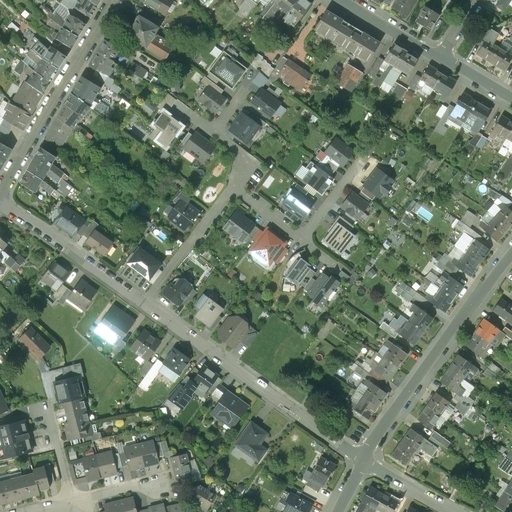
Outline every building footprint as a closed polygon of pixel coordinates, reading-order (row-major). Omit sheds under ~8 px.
[(97,6),(86,0),(74,0),(78,2),(74,9),(89,19),(97,6)] [(138,0),(139,0),(154,9),(157,4),(168,11),(173,3),(169,0),(138,0)] [(257,4),(251,0),(250,0),(247,4),(253,9),(257,4)] [(277,0),(271,8),(267,12),(262,19),(268,25),(274,17),(272,16),(279,7),(283,10),(281,11),(286,14),(283,18),(294,27),(311,5),(304,0),(277,0)] [(415,0),(397,0),(392,9),(406,16),(415,0)] [(447,0),(441,11),(446,14),(452,3),(447,0)] [(511,0),(500,0),(496,6),(504,11),(511,0)] [(426,8),(424,7),(415,22),(429,31),(439,15),(426,8)] [(355,28),(326,11),(314,30),(343,47),(355,28)] [(85,26),(70,16),(65,23),(56,16),(55,17),(52,20),(61,27),(78,38),(85,26)] [(141,19),(137,16),(132,24),(135,25),(128,36),(166,59),(171,49),(163,44),(165,41),(154,34),(157,28),(153,26),(141,19)] [(155,23),(143,16),(141,19),(153,26),(155,23)] [(78,38),(61,27),(52,20),(51,19),(47,24),(47,25),(58,34),(56,36),(53,34),(51,36),(61,43),(71,49),(78,38)] [(262,19),(253,30),(260,36),(268,25),(262,19)] [(53,34),(43,25),(38,32),(52,44),(58,48),(61,43),(51,36),(53,34)] [(379,43),(355,28),(343,47),(368,62),(379,43)] [(489,34),(476,55),(490,63),(499,47),(491,42),(494,37),(489,34)] [(120,49),(104,40),(97,52),(112,61),(113,59),(120,49)] [(48,51),(38,42),(31,49),(36,54),(42,59),(59,70),(67,56),(51,47),(48,51)] [(403,50),(393,44),(383,61),(389,64),(384,72),(388,74),(403,50)] [(508,52),(499,47),(490,63),(504,71),(511,57),(511,47),(508,52)] [(238,55),(229,48),(225,52),(235,59),(238,55)] [(31,49),(24,59),(31,64),(33,60),(36,54),(31,49)] [(419,59),(403,50),(388,74),(384,81),(392,87),(400,74),(399,74),(401,71),(409,76),(419,59)] [(225,52),(223,51),(208,72),(209,73),(219,80),(232,90),(247,69),(235,59),(225,52)] [(112,61),(97,52),(88,65),(108,77),(112,70),(110,68),(113,62),(112,61)] [(59,70),(42,59),(36,54),(33,60),(40,64),(39,67),(38,66),(35,71),(51,82),(59,70)] [(258,54),(251,64),(268,79),(274,70),(270,66),(270,65),(266,62),(262,58),(262,57),(258,54)] [(274,70),(268,79),(273,84),(278,76),(288,61),(283,57),(274,70)] [(139,67),(124,58),(122,61),(119,58),(118,60),(116,59),(115,60),(113,59),(112,61),(133,74),(134,75),(139,67)] [(51,82),(35,71),(23,60),(16,72),(21,76),(24,71),(32,77),(28,83),(44,94),(51,82)] [(310,75),(288,61),(278,76),(299,91),(305,82),(307,83),(309,80),(307,79),(310,75)] [(363,71),(349,62),(336,83),(350,92),(363,71)] [(133,74),(119,65),(116,69),(120,72),(119,74),(129,80),(133,74)] [(442,74),(429,65),(424,73),(422,72),(420,75),(422,76),(421,78),(419,81),(420,81),(417,86),(421,89),(424,84),(433,89),(442,74)] [(219,80),(209,73),(206,78),(215,85),(219,80)] [(442,74),(433,89),(441,95),(439,99),(444,102),(456,82),(442,74)] [(421,78),(416,75),(409,87),(414,90),(417,86),(420,81),(419,81),(421,78)] [(100,88),(82,77),(71,93),(89,107),(94,111),(97,106),(91,102),(100,88)] [(376,77),(371,86),(378,90),(384,81),(376,77)] [(215,85),(206,78),(202,82),(208,87),(219,95),(223,91),(215,85)] [(27,82),(19,96),(20,97),(15,105),(16,105),(33,115),(44,94),(28,83),(27,82)] [(208,87),(198,100),(204,104),(203,105),(208,109),(209,108),(215,112),(225,99),(219,95),(208,87)] [(266,94),(261,89),(248,107),(269,122),(282,105),(276,101),(272,98),(266,94)] [(281,97),(270,89),(266,94),(276,101),(281,97)] [(166,92),(157,107),(163,112),(163,111),(167,113),(177,100),(166,92)] [(89,107),(71,93),(57,116),(70,126),(72,128),(76,124),(89,107)] [(454,108),(448,119),(461,127),(467,117),(477,102),(463,93),(454,108)] [(33,115),(16,105),(15,105),(12,101),(6,110),(9,111),(5,118),(7,120),(15,125),(24,130),(33,115)] [(108,107),(100,102),(97,106),(94,111),(102,117),(108,107)] [(490,110),(477,102),(467,117),(476,122),(471,130),(476,133),(477,133),(477,132),(490,110)] [(150,112),(142,104),(138,109),(146,116),(150,112)] [(449,105),(438,124),(443,127),(448,119),(454,108),(449,105)] [(167,113),(163,111),(163,112),(152,125),(162,133),(156,141),(159,144),(159,143),(166,149),(175,137),(177,138),(185,127),(177,121),(178,120),(171,115),(171,116),(167,113)] [(266,123),(251,112),(248,117),(260,126),(262,128),(266,123)] [(248,117),(242,113),(228,131),(246,144),(260,126),(248,117)] [(70,126),(57,116),(47,136),(62,145),(68,134),(66,133),(70,126)] [(511,123),(500,116),(488,136),(494,139),(496,135),(505,140),(511,128),(511,123)] [(7,120),(5,119),(0,127),(0,129),(9,135),(15,125),(7,120)] [(88,133),(79,126),(79,127),(76,124),(72,128),(84,138),(88,133)] [(511,128),(505,140),(502,144),(509,149),(508,151),(511,153),(511,128)] [(188,132),(178,145),(184,150),(185,148),(194,137),(188,132)] [(476,133),(471,141),(470,141),(464,152),(470,155),(476,145),(482,136),(477,132),(477,133),(476,133)] [(214,147),(196,134),(194,137),(185,148),(203,161),(214,147)] [(482,136),(476,145),(481,148),(486,139),(482,136)] [(354,152),(335,138),(324,153),(327,155),(339,165),(343,167),(354,152)] [(0,156),(6,160),(12,150),(0,142),(0,156)] [(40,148),(33,160),(49,169),(56,174),(59,169),(52,163),(56,157),(40,148)] [(339,165),(327,155),(321,162),(334,172),(339,165)] [(49,169),(33,160),(27,171),(42,180),(46,174),(53,179),(56,174),(49,169)] [(316,166),(310,161),(305,168),(309,171),(302,180),(322,195),(326,188),(328,189),(330,186),(329,185),(334,179),(330,176),(316,166)] [(321,162),(320,161),(316,166),(330,176),(334,172),(321,162)] [(68,176),(59,169),(56,174),(64,181),(68,176)] [(392,180),(376,169),(363,186),(379,198),(383,193),(385,195),(390,188),(388,186),(392,180)] [(42,180),(27,171),(20,183),(37,193),(39,191),(37,190),(39,185),(51,195),(55,190),(42,180)] [(64,181),(56,174),(53,179),(61,185),(64,181)] [(308,192),(297,184),(292,189),(293,190),(304,198),(308,192)] [(304,198),(293,190),(292,189),(289,188),(285,196),(288,197),(281,205),(288,210),(299,218),(302,221),(310,211),(307,209),(311,204),(304,198)] [(500,195),(490,189),(487,195),(497,201),(500,195)] [(61,195),(55,190),(51,195),(57,199),(61,195)] [(191,199),(181,191),(173,200),(177,203),(180,199),(187,204),(191,199)] [(357,196),(351,192),(341,206),(346,211),(345,212),(351,216),(352,215),(358,219),(368,205),(366,204),(357,196)] [(370,199),(360,192),(357,196),(366,204),(370,199)] [(177,203),(167,217),(178,226),(177,227),(182,231),(184,229),(185,231),(199,213),(187,204),(180,199),(177,203)] [(501,210),(494,217),(507,230),(511,224),(511,212),(504,206),(501,210)] [(85,222),(63,207),(61,207),(59,210),(59,213),(62,215),(56,223),(74,237),(77,234),(84,224),(85,222)] [(299,218),(288,210),(284,214),(295,223),(299,218)] [(254,226),(236,211),(223,228),(242,242),(244,240),(254,226)] [(353,227),(339,216),(331,227),(332,228),(337,222),(349,232),(353,227)] [(487,225),(483,229),(496,241),(507,230),(494,217),(487,225)] [(99,225),(93,220),(88,227),(82,235),(89,239),(95,231),(99,225)] [(332,228),(322,241),(341,255),(355,236),(349,232),(337,222),(332,228)] [(84,224),(77,234),(81,237),(82,235),(88,227),(84,224)] [(254,226),(244,240),(248,244),(259,229),(254,226)] [(113,244),(95,231),(89,239),(86,242),(105,255),(113,244)] [(284,245),(266,231),(250,251),(257,257),(262,256),(270,263),(272,261),(283,246),(284,245)] [(7,244),(0,237),(0,258),(1,260),(9,267),(14,261),(5,253),(7,251),(4,248),(7,244)] [(488,251),(474,240),(470,245),(465,253),(479,263),(488,251)] [(283,246),(272,261),(277,265),(288,250),(283,246)] [(160,264),(139,249),(128,263),(148,278),(149,279),(157,268),(160,264)] [(283,270),(281,277),(290,280),(296,285),(298,283),(300,284),(311,269),(309,268),(311,266),(303,260),(298,252),(292,257),(287,263),(283,270)] [(25,260),(17,253),(13,257),(21,264),(25,260)] [(459,261),(455,266),(470,277),(479,263),(465,253),(459,261)] [(459,261),(454,258),(451,263),(455,266),(459,261)] [(21,271),(15,266),(16,263),(14,261),(9,267),(17,275),(21,271)] [(70,273),(54,262),(41,280),(56,290),(57,291),(62,285),(70,273)] [(455,273),(444,266),(441,271),(444,273),(451,278),(455,273)] [(157,268),(149,279),(148,278),(146,280),(152,284),(162,272),(157,268)] [(311,269),(300,284),(304,287),(312,278),(315,273),(311,269)] [(359,275),(354,272),(350,277),(355,280),(359,275)] [(451,278),(444,273),(439,279),(444,283),(439,289),(454,299),(463,286),(451,278)] [(308,293),(307,294),(314,298),(312,300),(321,307),(339,283),(330,276),(329,278),(322,274),(316,281),(308,293)] [(304,287),(303,289),(308,293),(316,281),(312,278),(304,287)] [(72,292),(67,298),(68,298),(75,304),(76,302),(85,308),(96,292),(80,280),(72,292)] [(181,280),(175,288),(171,284),(169,286),(167,286),(163,291),(164,295),(169,299),(172,299),(174,301),(175,304),(177,305),(179,304),(180,303),(192,289),(192,286),(184,280),(181,280)] [(409,301),(416,291),(403,280),(395,290),(409,301)] [(57,291),(56,290),(52,295),(58,300),(67,288),(62,285),(57,291)] [(58,300),(64,304),(68,298),(67,298),(72,292),(67,288),(58,300)] [(192,289),(180,303),(186,307),(196,293),(192,289)] [(433,297),(430,302),(445,312),(454,299),(439,289),(433,297)] [(222,309),(203,294),(194,306),(201,311),(196,318),(206,326),(207,327),(217,315),(222,309)] [(433,297),(429,294),(425,299),(430,302),(433,297)] [(511,306),(500,299),(492,311),(511,324),(511,306)] [(413,305),(409,310),(414,313),(418,308),(413,305)] [(113,306),(99,326),(111,335),(107,340),(116,346),(117,347),(121,341),(135,322),(113,306)] [(414,313),(409,321),(423,331),(432,318),(418,308),(414,313)] [(217,315),(207,327),(206,326),(204,328),(211,333),(221,319),(217,315)] [(240,323),(234,318),(229,319),(222,328),(220,328),(218,331),(218,334),(220,335),(218,337),(223,340),(224,339),(228,342),(227,343),(231,347),(236,346),(239,342),(247,332),(246,332),(241,328),(240,323)] [(484,320),(475,333),(489,343),(495,335),(500,339),(504,334),(484,320)] [(423,331),(409,321),(403,329),(399,334),(414,344),(423,331)] [(398,326),(395,331),(399,334),(403,329),(398,326)] [(247,332),(239,342),(248,348),(258,333),(250,327),(246,332),(247,332)] [(33,337),(27,331),(19,340),(38,359),(50,347),(36,334),(33,337)] [(142,333),(131,349),(140,356),(142,353),(149,359),(160,344),(150,336),(149,338),(142,333)] [(489,343),(475,333),(466,346),(485,359),(489,355),(483,351),(489,343)] [(116,346),(111,352),(117,356),(125,344),(121,341),(117,347),(116,346)] [(387,341),(384,346),(389,349),(392,344),(387,341)] [(389,349),(383,357),(398,367),(407,354),(392,344),(389,349)] [(190,360),(174,349),(163,364),(163,365),(159,370),(160,371),(174,381),(190,360)] [(478,370),(458,356),(449,369),(463,379),(469,371),(474,375),(478,370)] [(377,365),(374,370),(377,373),(388,380),(398,367),(383,357),(377,365)] [(145,377),(138,386),(145,391),(160,371),(159,370),(163,365),(163,364),(157,360),(145,377)] [(146,361),(138,372),(145,377),(153,366),(146,361)] [(373,362),(369,366),(367,365),(363,370),(368,373),(374,378),(377,373),(374,370),(377,365),(373,362)] [(80,363),(62,368),(65,380),(77,377),(78,378),(84,377),(80,363)] [(204,366),(192,383),(196,386),(199,388),(200,385),(207,390),(210,386),(217,377),(217,376),(204,366)] [(363,370),(357,366),(354,371),(364,378),(368,373),(363,370)] [(463,379),(449,369),(440,382),(457,394),(460,395),(463,396),(464,395),(467,397),(474,387),(471,385),(471,384),(463,379)] [(65,380),(54,383),(59,404),(83,398),(78,378),(77,377),(65,380)] [(217,377),(210,386),(215,389),(218,384),(221,380),(217,377)] [(387,394),(367,380),(363,384),(368,388),(362,396),(377,407),(387,394)] [(183,389),(178,385),(167,399),(172,403),(172,402),(174,403),(174,404),(179,408),(179,407),(182,409),(190,397),(189,396),(196,386),(192,383),(190,381),(186,386),(186,385),(183,389)] [(227,391),(218,384),(215,389),(211,394),(220,401),(219,400),(226,391),(226,392),(227,391)] [(226,392),(226,391),(219,400),(220,401),(211,412),(225,422),(222,426),(229,431),(235,422),(236,422),(245,408),(237,402),(238,401),(238,398),(235,396),(232,396),(226,392)] [(450,403),(436,393),(427,407),(440,416),(450,403)] [(467,397),(464,395),(463,396),(460,395),(457,394),(453,398),(468,409),(473,401),(467,397)] [(377,407),(362,396),(356,405),(351,401),(348,406),(368,420),(377,407)] [(83,398),(59,404),(61,409),(65,408),(67,415),(86,410),(83,398)] [(344,405),(334,398),(331,403),(340,410),(344,405)] [(440,416),(427,407),(418,419),(431,429),(440,416)] [(86,410),(67,415),(68,422),(64,423),(66,429),(89,423),(86,410)] [(0,427),(0,457),(0,459),(31,451),(24,421),(5,426),(0,427)] [(251,422),(234,444),(258,461),(266,450),(259,444),(267,433),(251,422)] [(89,423),(66,429),(69,440),(82,437),(92,434),(89,423)] [(438,449),(411,429),(401,442),(415,452),(418,454),(421,449),(432,457),(438,449)] [(447,441),(434,431),(430,436),(443,445),(447,441)] [(92,434),(82,437),(84,444),(101,439),(100,432),(92,434)] [(153,441),(138,445),(144,467),(159,463),(158,458),(154,444),(153,441)] [(166,441),(160,442),(163,454),(169,452),(166,441)] [(160,442),(154,444),(158,458),(163,456),(163,454),(160,442)] [(415,452),(401,442),(392,455),(406,465),(415,452)] [(138,445),(123,449),(127,466),(129,470),(144,467),(138,445)] [(111,452),(96,456),(102,477),(117,473),(116,469),(112,454),(111,452)] [(124,452),(118,453),(122,467),(127,466),(124,452)] [(122,467),(118,453),(112,454),(116,469),(122,467)] [(185,454),(169,458),(175,480),(181,478),(191,476),(190,474),(185,454)] [(96,456),(81,460),(81,462),(76,463),(80,481),(86,479),(87,481),(102,477),(96,456)] [(320,458),(309,479),(321,486),(323,487),(334,466),(320,458)] [(511,467),(511,462),(505,458),(499,467),(507,473),(511,467)] [(76,461),(68,463),(73,483),(80,481),(76,463),(76,462),(76,461)] [(44,467),(33,470),(34,474),(38,490),(49,487),(48,484),(45,473),(44,467)] [(51,471),(45,473),(48,484),(54,482),(51,471)] [(34,474),(22,477),(27,497),(39,494),(38,490),(34,474)] [(191,476),(181,478),(182,484),(196,480),(194,474),(190,474),(191,476)] [(22,477),(10,480),(16,500),(27,497),(22,477)] [(321,486),(309,479),(306,485),(318,492),(321,486)] [(10,480),(0,482),(0,487),(4,503),(16,500),(10,480)] [(216,481),(212,480),(206,489),(216,495),(220,488),(217,486),(216,481)] [(200,485),(187,488),(192,505),(196,504),(200,506),(201,511),(208,510),(216,495),(206,489),(200,485)] [(369,486),(358,507),(363,510),(366,505),(375,510),(384,494),(369,486)] [(454,489),(450,499),(455,501),(459,491),(454,489)] [(315,501),(301,493),(298,498),(311,505),(311,506),(312,507),(315,501)] [(511,511),(511,496),(506,493),(502,499),(500,498),(495,506),(504,511),(511,511)] [(298,498),(289,494),(286,500),(282,497),(276,507),(284,511),(307,511),(311,506),(311,505),(298,498)] [(392,511),(398,501),(384,494),(375,510),(373,511),(392,511)] [(133,498),(118,502),(120,511),(137,511),(133,498)] [(489,501),(484,499),(480,507),(485,509),(489,501)] [(120,511),(118,502),(103,506),(105,511),(104,511),(120,511)]
